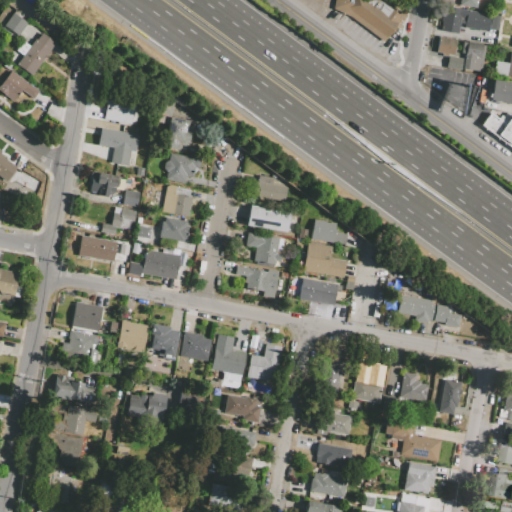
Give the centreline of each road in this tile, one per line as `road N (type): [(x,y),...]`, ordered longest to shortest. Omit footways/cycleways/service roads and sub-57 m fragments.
road 1 (residential): [(44,275),(511,363)]
road 2 (motorway): [(132,0),(511,279)]
road 3 (residential): [(0,509),(84,57)]
road 4 (motorway): [(511,227),(203,0)]
road 5 (tertiary): [(276,0),(511,166)]
road 6 (residential): [(273,511),(306,324)]
road 7 (residential): [(205,306),(232,152)]
road 8 (residential): [(459,511),(484,358)]
